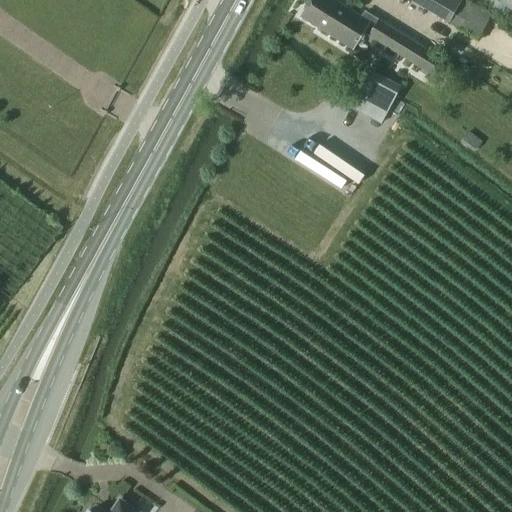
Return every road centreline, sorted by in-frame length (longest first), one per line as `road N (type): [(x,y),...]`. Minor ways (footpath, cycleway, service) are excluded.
road 1 (secondary): [(88,271),(237,0)]
road 2 (secondary): [(0,503),(88,271)]
road 3 (secondary): [(88,271),(0,431)]
